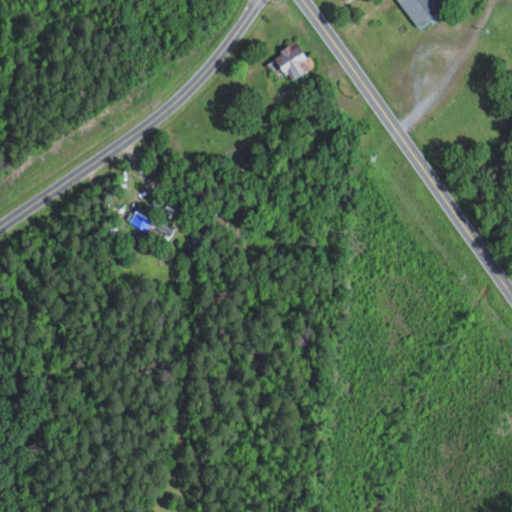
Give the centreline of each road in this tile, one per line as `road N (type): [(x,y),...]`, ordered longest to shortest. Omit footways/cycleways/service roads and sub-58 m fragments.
road 1 (tertiary): [(511,289),(302,0)]
road 2 (residential): [(0,224),(170,103),(257,0)]
